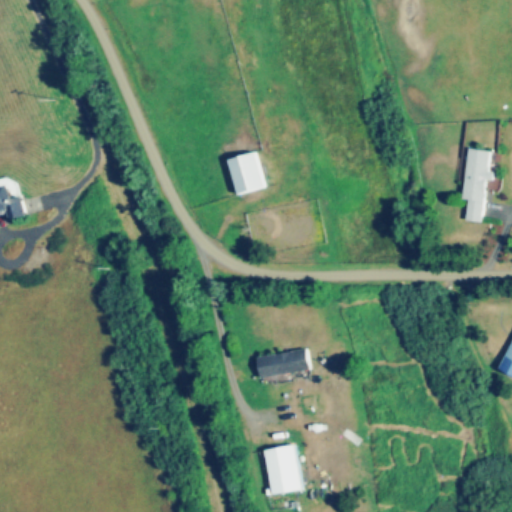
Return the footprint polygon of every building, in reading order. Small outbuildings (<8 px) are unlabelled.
[(469,221),(485,223),(492,151),(471,149),(466,199),(471,200),(469,221)] [(232,158),(241,196),(269,189),(259,152),(232,158)] [(19,177),(0,182),(0,217),(10,215),(12,220),(30,216),(19,177)] [(315,371),(312,351),(261,358),(264,379),(315,371)] [(299,446),(268,450),(275,495),(306,491),(299,446)]
